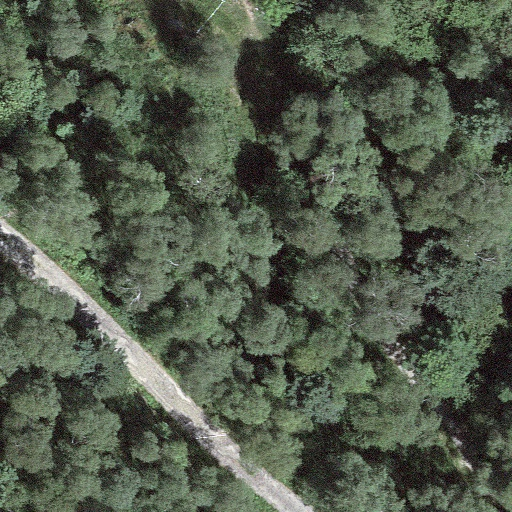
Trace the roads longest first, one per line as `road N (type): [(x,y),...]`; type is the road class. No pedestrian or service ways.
road 1 (track): [(511,483),(261,89),(178,0)]
road 2 (track): [(296,511),(0,242)]
